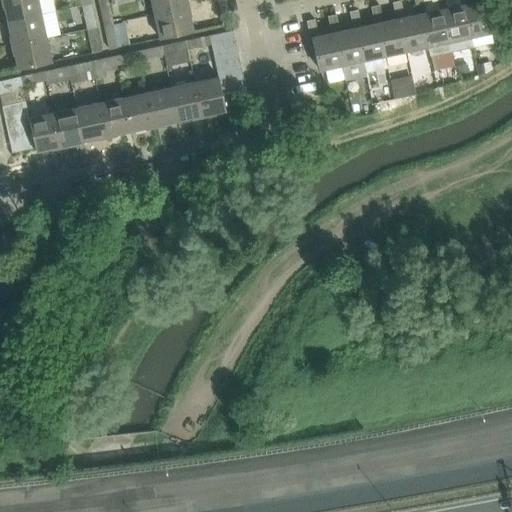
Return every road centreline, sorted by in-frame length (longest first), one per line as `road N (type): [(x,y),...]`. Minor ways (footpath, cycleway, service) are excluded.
road 1 (residential): [(245,0),(271,116),(266,140),(248,157),(0,208)]
road 2 (motorway): [(511,453),(166,511)]
